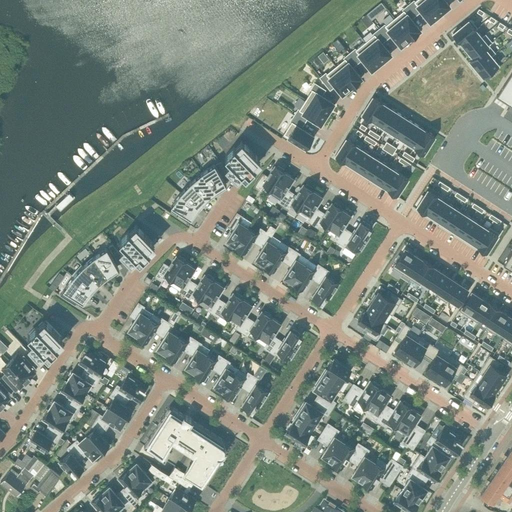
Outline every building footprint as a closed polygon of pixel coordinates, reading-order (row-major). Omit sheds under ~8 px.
[(414,0),(408,5),(416,14),(421,10),(430,22),(440,14),(428,0),(416,0),(415,1),(414,0)] [(428,0),(440,14),(450,6),(444,0),(428,0)] [(404,10),(394,18),(411,38),(420,30),(411,19),(416,14),(408,5),(403,9),(404,10)] [(372,10),(368,14),(372,19),(376,15),(372,10)] [(385,24),(379,29),(387,39),(392,34),(401,46),(411,38),(394,18),(385,25),(385,24)] [(470,18),(453,33),(460,41),(476,29),(478,27),(470,18)] [(374,35),(365,42),(381,62),(391,54),(382,43),(387,39),(379,29),(373,34),(374,35)] [(476,29),(460,41),(461,42),(467,49),(482,37),(482,36),(476,29)] [(482,37),(467,49),(473,57),(489,44),(489,45),(493,42),(485,33),(482,36),(482,37)] [(355,49),(350,53),(357,63),(363,58),(372,70),(381,62),(365,42),(356,50),(355,49)] [(473,57),(470,60),(477,68),(492,55),(492,56),(496,53),(489,45),(489,44),(473,57)] [(345,59),(336,66),(352,86),(362,78),(352,67),(357,63),(350,53),(344,58),(345,59)] [(492,55),(477,68),(484,76),(499,64),(492,56),(492,55)] [(326,73),(320,77),(328,87),(333,82),(342,94),(352,86),(336,66),(327,74),(326,73)] [(511,72),(497,96),(510,105),(511,105),(511,72)] [(312,90),(306,100),(327,113),(334,103),(321,95),(325,89),(315,83),(311,89),(312,90)] [(373,96),(362,113),(372,119),(382,102),(373,96)] [(298,109),(294,115),(305,122),(308,116),(321,124),(327,113),(306,100),(299,110),(298,109)] [(382,102),(372,119),(380,125),(391,108),(383,103),(382,102)] [(391,108),(380,125),(389,130),(399,114),(391,108)] [(399,114),(389,130),(397,135),(408,119),(399,114)] [(292,122),(284,134),(306,148),(314,135),(301,127),(305,122),(294,115),(290,121),(292,122)] [(408,119),(397,135),(406,141),(417,125),(408,119)] [(417,125),(406,141),(415,146),(425,130),(417,125)] [(425,130),(415,146),(424,153),(435,136),(425,129),(425,130)] [(346,138),(336,155),(345,161),(346,161),(345,161),(356,144),(346,138)] [(227,165),(238,177),(242,172),(246,176),(256,167),(252,164),(259,157),(242,139),(226,155),(231,161),(227,165)] [(356,144),(345,161),(346,161),(354,166),(364,150),(356,144)] [(364,150),(354,166),(362,172),(373,155),(364,150)] [(373,155),(362,172),(371,177),(381,161),(373,155)] [(381,161),(371,177),(380,183),(390,166),(381,161)] [(215,163),(202,171),(216,190),(227,184),(215,163)] [(263,186),(271,192),(284,172),(283,171),(284,170),(278,166),(277,167),(275,166),(268,177),(263,173),(253,188),(259,192),(263,186)] [(390,166),(380,183),(388,188),(399,172),(398,171),(390,166)] [(388,188),(398,195),(409,178),(390,166),(398,171),(399,172),(388,188)] [(202,171),(190,181),(207,198),(216,190),(202,171)] [(271,192),(270,194),(278,200),(277,201),(280,203),(283,205),(292,192),(287,189),(293,178),(284,172),(273,190),(271,192)] [(190,181),(180,192),(199,207),(207,198),(190,181)] [(292,192),(283,205),(289,209),(290,208),(298,213),(301,209),(313,190),(312,190),(313,188),(307,184),(306,186),(304,184),(297,195),(292,192)] [(428,189),(417,206),(426,212),(427,212),(437,196),(438,196),(437,195),(428,189)] [(301,209),(298,213),(307,218),(306,219),(312,223),(320,210),(315,207),(322,196),(313,190),(301,209)] [(87,211),(68,191),(53,205),(72,225),(87,211)] [(199,207),(180,192),(171,204),(191,217),(199,207)] [(255,199),(249,195),(246,199),(252,203),(255,199)] [(437,196),(427,212),(435,217),(446,201),(438,196),(437,196)] [(446,201),(435,217),(444,223),(454,207),(446,201)] [(320,223),(328,229),(341,209),(340,208),(341,207),(335,203),(334,204),(332,203),(325,214),(320,210),(312,223),(310,225),(316,229),(320,223)] [(273,206),(268,214),(275,218),(275,217),(279,211),(280,210),(273,206)] [(454,207),(444,223),(452,229),(463,212),(454,207)] [(333,240),(339,244),(348,230),(343,226),(351,215),(341,209),(328,229),(337,234),(333,240)] [(227,240),(236,246),(249,226),(241,220),(244,214),(238,211),(229,224),(235,228),(227,240)] [(279,211),(275,217),(282,222),(286,215),(279,211)] [(463,212),(452,229),(461,234),(472,218),(463,212)] [(472,218),(461,234),(469,240),(480,223),(472,218)] [(280,222),(274,219),(271,224),(276,228),(280,222)] [(348,230),(339,244),(345,247),(348,242),(361,249),(367,239),(369,236),(366,234),(371,228),(361,221),(353,233),(348,230)] [(480,223),(469,240),(478,245),(489,229),(488,229),(480,223)] [(126,246),(121,250),(132,261),(137,257),(140,261),(150,251),(147,248),(154,242),(136,224),(129,231),(129,230),(120,240),(126,246)] [(302,225),(298,232),(304,236),(308,229),(302,225)] [(253,240),(258,243),(267,229),(262,226),(258,231),(249,226),(236,246),(237,246),(236,248),(243,252),(244,250),(246,252),(253,240)] [(478,245),(477,245),(478,246),(487,252),(499,233),(490,226),(488,229),(489,229),(478,245)] [(256,258),(265,264),(278,244),(269,239),(273,233),(267,229),(258,243),(263,246),(256,258)] [(511,244),(509,243),(499,258),(511,266),(511,244)] [(282,258),(287,262),(296,248),(290,244),(286,250),(278,244),(265,264),(266,265),(265,266),(271,270),(272,269),(274,270),(282,258)] [(331,246),(327,251),(332,254),(335,249),(331,246)] [(107,247),(94,255),(108,274),(119,267),(107,247)] [(284,277),(293,283),(306,263),(298,257),(301,251),(296,248),(287,262),(292,265),(284,277)] [(396,261),(392,267),(402,273),(414,254),(405,248),(400,255),(398,255),(395,260),(396,261)] [(332,254),(337,257),(340,252),(335,249),(332,254)] [(414,254),(402,273),(410,279),(423,259),(414,254)] [(94,255),(83,265),(99,282),(108,274),(94,255)] [(163,278),(171,284),(185,262),(185,261),(186,260),(180,256),(179,257),(177,256),(169,267),(163,264),(153,280),(159,284),(163,278)] [(423,259),(410,279),(420,285),(423,281),(422,281),(432,265),(423,259)] [(176,295),(182,299),(192,282),(187,279),(195,268),(185,262),(171,284),(180,289),(176,295)] [(310,277),(315,280),(324,266),(319,263),(315,268),(306,263),(293,283),(294,283),(294,285),(300,289),(301,287),(303,289),(310,277)] [(83,265),(72,276),(91,291),(99,282),(83,265)] [(432,265),(422,281),(423,281),(431,286),(440,271),(433,266),(432,265)] [(324,266),(315,280),(320,283),(313,295),(315,296),(314,298),(320,302),(321,300),(323,302),(327,295),(330,297),(332,293),(339,283),(326,276),(330,270),(324,266)] [(431,286),(429,288),(438,294),(449,276),(440,271),(431,286)] [(191,296),(200,302),(214,280),(213,280),(214,278),(208,274),(207,276),(205,274),(198,286),(192,282),(182,299),(188,302),(191,296)] [(91,291),(72,276),(63,288),(64,289),(60,295),(75,305),(79,298),(83,301),(91,291)] [(144,281),(149,284),(152,279),(147,276),(144,281)] [(438,294),(437,296),(447,302),(448,300),(447,300),(458,282),(449,276),(438,294)] [(205,313),(211,317),(221,301),(216,298),(223,286),(214,280),(200,302),(209,307),(205,313)] [(458,282),(447,300),(448,300),(457,306),(468,289),(458,282)] [(375,294),(371,301),(388,311),(392,314),(402,299),(392,292),(389,297),(385,295),(378,290),(376,294),(375,294)] [(472,291),(459,310),(469,317),(481,297),(472,291)] [(220,315),(229,320),(243,298),(242,298),(243,297),(237,293),(236,294),(234,293),(226,304),(221,301),(211,317),(216,320),(220,315)] [(481,297),(469,317),(478,322),(480,318),(490,303),(489,303),(481,297)] [(233,332),(239,335),(249,319),(244,316),(252,305),(243,298),(229,320),(237,326),(233,332)] [(366,310),(366,311),(381,321),(388,311),(371,301),(368,306),(366,310)] [(136,319),(129,330),(138,336),(149,318),(152,314),(143,308),(144,306),(138,302),(130,315),(136,319)] [(490,303),(480,318),(489,324),(499,308),(490,302),(489,303),(490,303)] [(176,308),(173,313),(178,316),(181,311),(176,308)] [(489,324),(486,328),(495,334),(498,330),(507,314),(499,309),(500,309),(499,308),(489,324)] [(365,309),(358,320),(369,327),(366,332),(376,339),(386,324),(382,321),(381,321),(366,311),(366,310),(365,309)] [(248,333),(257,339),(260,335),(271,317),(270,316),(271,315),(265,311),(264,312),(262,311),(255,323),(249,319),(239,335),(245,339),(248,333)] [(149,318),(138,336),(139,336),(138,338),(144,342),(145,340),(147,342),(154,331),(159,334),(167,321),(162,318),(161,319),(152,314),(149,318)] [(511,317),(507,314),(498,330),(506,335),(511,325),(511,317)] [(271,317),(260,335),(268,341),(266,344),(264,347),(270,350),(278,338),(273,335),(281,323),(271,317)] [(432,317),(428,323),(435,327),(439,321),(432,317)] [(34,340),(29,345),(40,356),(45,352),(49,356),(58,347),(55,344),(62,337),(45,319),(38,326),(38,325),(28,335),(34,340)] [(157,348),(166,354),(178,336),(169,331),(173,325),(167,321),(159,334),(164,337),(157,348)] [(402,339),(395,350),(397,352),(396,353),(403,358),(418,335),(409,329),(411,327),(405,323),(396,336),(402,339)] [(506,335),(503,339),(511,344),(511,325),(506,335)] [(278,338),(270,350),(275,354),(278,350),(291,358),(297,348),(298,346),(299,344),(296,343),(301,336),(299,335),(300,333),(293,329),(292,331),(291,330),(283,341),(278,338)] [(232,335),(229,340),(234,343),(237,338),(232,335)] [(418,335),(403,358),(411,363),(412,362),(414,363),(422,352),(427,355),(433,345),(418,335)] [(183,349),(188,352),(196,340),(190,336),(187,342),(178,336),(166,354),(167,355),(167,356),(173,360),(174,359),(176,360),(183,349)] [(186,366),(195,372),(207,354),(198,349),(202,343),(196,340),(188,352),(193,356),(186,366)] [(385,342),(381,349),(386,352),(390,346),(385,342)] [(233,345),(230,350),(235,354),(239,349),(233,345)] [(432,359),(425,370),(427,372),(427,373),(434,378),(449,355),(433,345),(427,355),(432,359)] [(84,351),(79,359),(81,360),(80,361),(90,368),(87,373),(98,380),(106,385),(109,379),(104,376),(103,379),(100,377),(102,374),(99,373),(107,360),(95,352),(93,355),(86,351),(85,352),(84,351)] [(18,352),(9,361),(27,379),(35,370),(35,369),(37,368),(24,355),(22,357),(18,352)] [(211,368),(216,371),(225,358),(219,354),(215,360),(207,354),(195,372),(196,373),(195,374),(201,378),(202,377),(204,378),(211,368)] [(449,355),(434,378),(442,383),(443,382),(445,383),(452,372),(458,375),(460,371),(464,366),(465,365),(449,355)] [(480,370),(479,370),(491,378),(501,385),(501,384),(505,378),(504,378),(507,374),(497,367),(500,362),(490,355),(480,370)] [(329,366),(328,367),(345,378),(351,368),(350,368),(354,361),(350,358),(345,365),(334,357),(332,360),(331,359),(327,365),(329,366)] [(221,374),(214,385),(224,391),(238,369),(229,364),(230,361),(225,358),(216,371),(221,374)] [(112,363),(108,368),(110,369),(114,372),(119,364),(114,360),(112,359),(110,362),(112,363)] [(27,379),(9,361),(2,368),(7,372),(3,375),(16,388),(19,385),(20,386),(27,379)] [(320,377),(338,389),(345,378),(328,367),(327,369),(325,368),(322,372),(324,373),(321,377),(320,377)] [(238,369),(224,391),(225,392),(224,393),(230,397),(231,395),(233,397),(240,385),(246,388),(253,376),(248,373),(246,375),(238,369)] [(473,379),(473,380),(485,388),(493,393),(494,393),(494,392),(496,389),(497,390),(501,385),(491,378),(479,370),(473,379)] [(84,378),(80,376),(73,371),(67,380),(85,392),(91,383),(94,386),(98,380),(87,373),(84,378)] [(140,382),(128,374),(120,386),(117,384),(113,390),(125,397),(128,392),(139,399),(140,397),(141,398),(146,391),(144,390),(145,389),(139,384),(140,382)] [(253,376),(246,388),(251,392),(243,403),(245,404),(244,405),(253,410),(257,403),(260,405),(262,402),(269,392),(256,384),(259,380),(253,376)] [(323,394),(319,400),(332,408),(336,402),(331,399),(338,389),(320,377),(319,377),(320,378),(318,382),(316,381),(314,386),(315,387),(314,388),(323,394)] [(473,380),(462,395),(473,403),(477,397),(487,404),(494,394),(494,393),(494,392),(485,387),(473,379),(473,380)] [(85,392),(67,380),(67,381),(65,380),(61,387),(63,387),(61,390),(71,396),(67,401),(79,408),(82,402),(79,401),(85,392)] [(0,400),(3,403),(10,395),(8,393),(10,391),(0,381),(0,400)] [(373,382),(370,381),(362,393),(357,390),(349,403),(354,406),(358,400),(368,406),(380,387),(381,386),(374,381),(373,382)] [(352,386),(343,399),(349,403),(357,390),(352,386)] [(374,419),(379,422),(387,409),(383,406),(390,394),(380,387),(368,406),(365,411),(366,412),(366,411),(375,417),(374,419)] [(121,402),(125,397),(113,390),(110,396),(114,398),(108,407),(126,418),(127,417),(128,418),(132,412),(131,411),(132,409),(121,402)] [(75,414),(79,408),(67,401),(64,406),(55,400),(49,409),(67,420),(72,412),(75,414)] [(299,410),(298,410),(316,422),(323,412),(327,415),(332,408),(319,400),(315,406),(306,400),(305,402),(304,401),(301,405),(302,406),(300,410),(299,410)] [(395,431),(398,426),(410,407),(410,406),(411,405),(404,401),(403,402),(400,400),(392,412),(387,409),(379,422),(385,426),(386,424),(395,430),(394,430),(395,431)] [(184,415),(170,406),(144,445),(176,465),(170,475),(174,477),(187,485),(192,477),(205,484),(226,451),(225,447),(223,445),(225,442),(192,421),(193,420),(184,414),(184,415)] [(96,419),(107,426),(110,421),(120,428),(126,418),(108,407),(102,415),(100,414),(96,419)] [(413,426),(421,413),(410,407),(398,426),(408,432),(401,442),(407,446),(408,444),(418,429),(413,426)] [(43,418),(50,423),(52,424),(49,429),(60,436),(64,431),(61,429),(67,420),(49,409),(48,410),(47,409),(43,415),(44,416),(43,418)] [(294,420),(293,421),(309,432),(316,422),(298,410),(299,411),(297,415),(295,414),(292,419),(294,420)] [(94,428),(87,435),(101,451),(102,450),(103,452),(108,447),(107,445),(109,444),(102,435),(107,426),(96,419),(92,425),(94,428)] [(309,432),(293,421),(292,423),(290,422),(286,428),(288,429),(286,431),(298,439),(293,445),(300,450),(305,443),(303,442),(309,432)] [(327,424),(319,437),(324,441),(333,428),(327,424)] [(434,432),(431,435),(436,438),(436,439),(444,444),(444,445),(455,452),(462,442),(456,437),(453,435),(454,432),(445,425),(438,435),(434,432)] [(46,434),(43,433),(36,428),(35,430),(34,429),(29,436),(31,437),(30,438),(36,442),(34,445),(44,452),(52,439),(56,442),(57,441),(60,436),(49,429),(46,434)] [(329,443),(322,455),(332,461),(344,443),(334,437),(338,431),(333,428),(324,441),(329,443)] [(418,429),(408,445),(413,448),(423,432),(418,429)] [(85,450),(88,453),(93,458),(101,451),(87,435),(79,442),(77,439),(72,444),(81,454),(85,450)] [(432,445),(425,456),(441,467),(449,456),(443,451),(440,449),(444,445),(444,444),(436,439),(436,438),(431,435),(427,441),(432,445)] [(350,456),(355,459),(363,446),(357,443),(353,449),(344,443),(332,461),(333,462),(332,463),(339,467),(340,466),(343,468),(350,456)] [(84,466),(79,461),(76,458),(81,454),(72,444),(67,448),(70,452),(59,462),(67,471),(70,469),(74,474),(76,473),(77,474),(83,469),(82,468),(84,466)] [(353,474),(363,481),(375,462),(365,456),(368,450),(363,446),(355,459),(360,462),(353,474)] [(511,447),(480,494),(493,503),(498,496),(505,501),(506,501),(509,503),(511,498),(511,495),(510,494),(511,491),(511,475),(511,476),(511,475),(511,447)] [(18,457),(15,462),(24,468),(32,457),(26,453),(22,459),(18,457)] [(413,465),(410,470),(423,479),(426,474),(434,479),(435,477),(437,477),(441,470),(440,469),(441,467),(425,456),(421,453),(413,465)] [(10,470),(0,482),(17,495),(31,478),(33,475),(37,478),(33,482),(30,486),(38,492),(41,488),(48,493),(49,492),(60,475),(34,455),(32,457),(24,468),(21,471),(23,472),(22,473),(20,472),(17,476),(10,470)] [(363,481),(362,482),(369,487),(370,486),(373,487),(380,475),(386,478),(397,461),(391,457),(387,464),(378,458),(378,457),(377,457),(374,462),(375,462),(363,481)] [(397,461),(386,478),(391,482),(402,464),(397,461)] [(127,470),(142,487),(151,479),(137,462),(127,470)] [(168,473),(153,464),(149,470),(164,479),(168,473)] [(128,489),(123,493),(134,505),(138,500),(134,495),(142,487),(127,470),(127,471),(126,470),(120,475),(121,476),(118,478),(128,489)] [(410,478),(402,489),(419,501),(427,489),(420,484),(423,479),(410,470),(406,476),(410,478)] [(187,485),(174,477),(170,483),(176,487),(169,498),(188,510),(189,509),(190,510),(195,503),(194,502),(196,499),(183,491),(187,485)] [(109,486),(100,494),(115,511),(124,503),(129,509),(134,505),(123,493),(119,497),(109,486)] [(419,501),(402,489),(394,501),(410,511),(411,511),(413,510),(414,511),(419,504),(418,503),(419,501)] [(100,511),(113,511),(115,511),(100,494),(99,493),(92,499),(93,500),(91,502),(100,511)] [(186,511),(188,510),(169,498),(163,508),(156,504),(153,509),(156,511),(186,511)]
